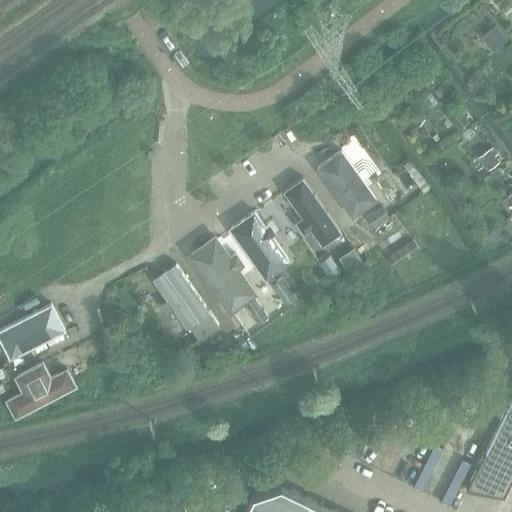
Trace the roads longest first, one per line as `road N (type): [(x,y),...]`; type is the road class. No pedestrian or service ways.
road 1 (residential): [(176,82),(170,242)]
road 2 (residential): [(170,242),(296,152)]
road 3 (residential): [(63,303),(170,242)]
